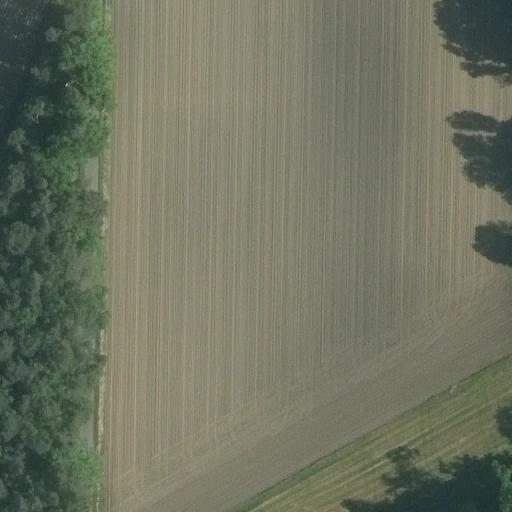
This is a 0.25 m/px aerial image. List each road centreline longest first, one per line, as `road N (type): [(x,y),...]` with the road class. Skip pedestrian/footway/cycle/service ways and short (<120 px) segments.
road 1 (unclassified): [(85,511),(95,0)]
road 2 (unclassified): [(0,221),(83,0)]
